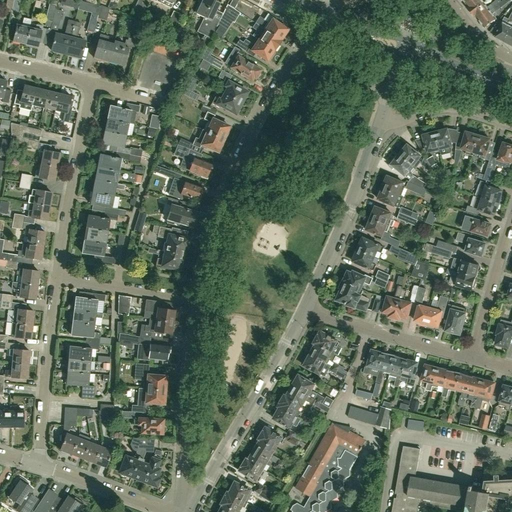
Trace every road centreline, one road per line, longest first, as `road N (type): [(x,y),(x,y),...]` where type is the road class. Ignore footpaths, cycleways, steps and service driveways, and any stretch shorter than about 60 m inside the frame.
road 1 (residential): [(195,300),(234,165),(295,55),(387,94)]
road 2 (residential): [(186,511),(303,310)]
road 3 (residential): [(181,511),(195,300)]
road 4 (residential): [(303,310),(375,129)]
road 5 (residential): [(54,276),(86,84)]
road 6 (residential): [(34,464),(54,276)]
road 7 (residential): [(303,310),(467,358)]
road 8 (residential): [(511,221),(467,358)]
road 9 (residential): [(195,300),(54,276)]
road 10 (residential): [(375,129),(459,109),(511,124)]
road 11 (residential): [(162,511),(34,464)]
